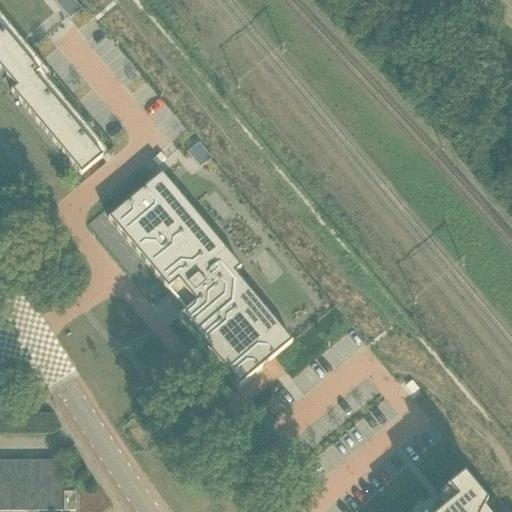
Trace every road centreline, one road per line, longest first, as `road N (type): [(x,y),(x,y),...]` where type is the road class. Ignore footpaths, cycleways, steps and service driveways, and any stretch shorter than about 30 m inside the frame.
road 1 (residential): [(306,511),(314,505),(118,281)]
road 2 (residential): [(149,511),(31,331)]
road 3 (residential): [(118,281),(70,220),(81,199),(150,141)]
